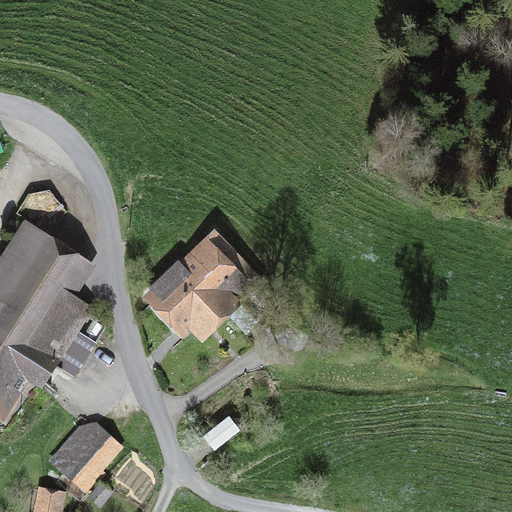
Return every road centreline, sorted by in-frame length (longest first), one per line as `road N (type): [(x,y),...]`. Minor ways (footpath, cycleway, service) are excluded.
road 1 (track): [(175,472),(123,325),(108,218),(91,169),(46,120),(0,103)]
road 2 (track): [(299,365),(250,371),(162,425)]
